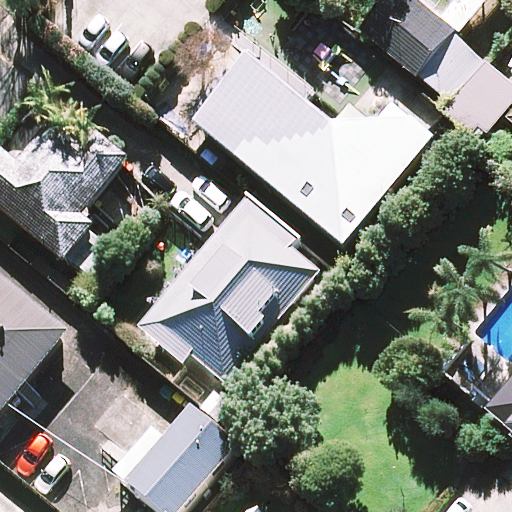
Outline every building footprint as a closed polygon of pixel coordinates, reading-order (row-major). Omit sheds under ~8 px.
[(495,66),(416,0),(400,0),(370,36),(459,110),(495,66)] [(370,62),(313,10),(273,54),(344,119),(357,105),(343,92),(370,62)] [(459,110),(450,119),(488,151),(511,122),(511,79),(495,66),(459,110)] [(443,124),(415,101),(380,143),(355,122),(339,142),(254,72),(200,136),(349,260),(438,153),(427,144),(443,124)] [(87,163),(27,112),(0,144),(0,214),(69,272),(100,234),(88,224),(132,172),(101,147),(87,163)] [(327,271),(253,209),(145,336),(187,372),(194,363),(226,390),(327,271)] [(0,431),(70,347),(0,288),(0,431)] [(193,511),(239,462),(190,419),(128,489),(153,511),(193,511)]
